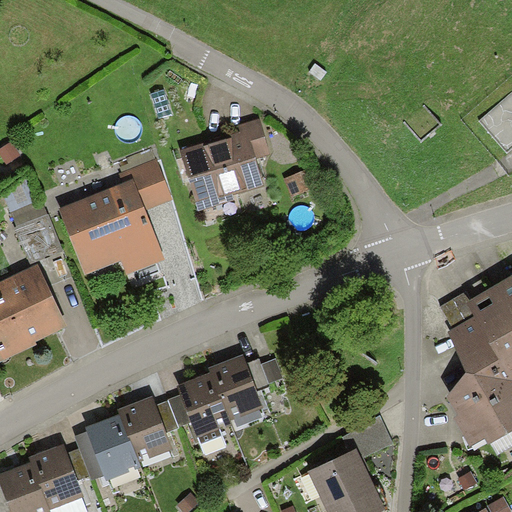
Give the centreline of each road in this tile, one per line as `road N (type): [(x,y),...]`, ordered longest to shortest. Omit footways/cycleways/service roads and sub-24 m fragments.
road 1 (residential): [(0,435),(92,382),(397,248)]
road 2 (residential): [(397,248),(369,195),(288,106),(96,0)]
road 3 (residential): [(395,511),(412,367),(397,248)]
